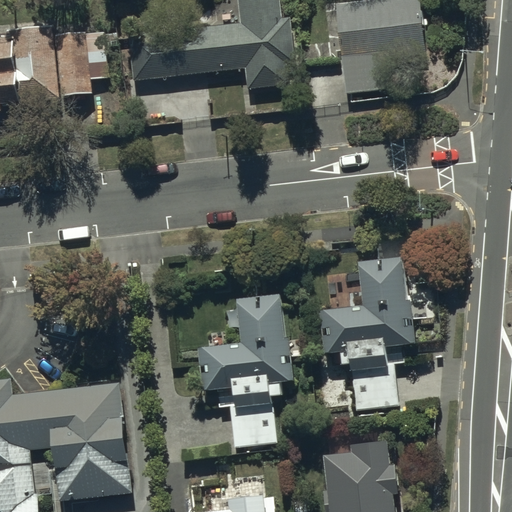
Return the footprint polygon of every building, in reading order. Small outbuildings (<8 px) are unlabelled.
[(133,40),(138,86),(245,75),(247,95),(297,90),(290,25),(283,26),(280,0),(239,0),(243,29),(133,40)] [(418,0),(336,9),(346,99),(431,90),(420,0),(418,0)] [(12,46),(0,47),(0,124),(4,123),(3,113),(94,103),(87,38),(56,42),(55,32),(11,36),(12,46)] [(404,265),(360,270),(361,278),(348,279),(350,295),(361,293),(363,314),(318,319),(323,365),(342,363),(344,377),(349,377),(353,418),(402,413),(397,371),(388,372),(386,355),(416,352),(413,325),(437,322),(434,300),(408,303),(404,265)] [(287,349),(281,301),(238,307),(239,311),(227,312),(230,333),(239,332),(241,350),(199,356),(205,402),(233,398),(235,414),(231,415),(236,453),(278,447),(273,407),(284,406),(282,392),(297,390),(291,348),(287,349)] [(35,511),(29,459),(52,456),(59,508),(135,499),(120,386),(11,400),(9,385),(0,385),(0,511),(35,511)] [(356,462),(324,468),(331,511),(395,511),(395,507),(400,506),(395,475),(391,475),(387,449),(355,454),(356,462)]
